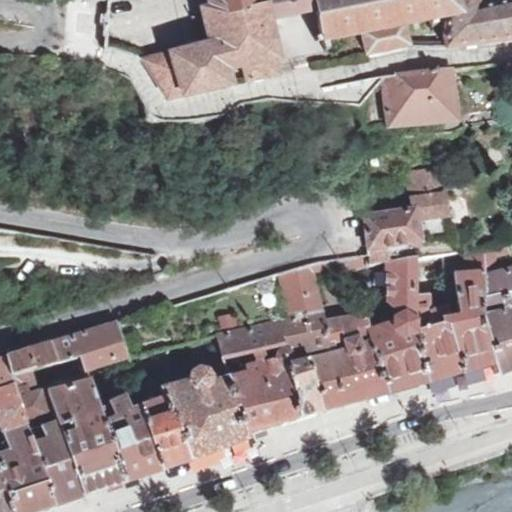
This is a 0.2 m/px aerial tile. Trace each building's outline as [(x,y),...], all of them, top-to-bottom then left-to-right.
[(207,0),(209,6),(200,8),(207,43),(196,46),(169,54),(142,61),(165,100),(183,97),(231,86),(227,70),(242,67),(245,83),(278,76),(275,61),(277,60),(269,20),(315,9),(322,40),(361,33),(366,57),(386,52),(406,48),(402,26),(447,16),(441,36),(443,49),(511,41),(511,0),(491,4),(480,6),(478,0),(207,0)] [(385,73),(358,100),(360,129),(455,122),(449,66),(385,73)] [(407,173),(410,199),(442,194),(439,168),(407,173)] [(371,216),(363,217),(366,265),(387,262),(386,247),(416,242),(416,241),(448,237),(442,194),(410,199),(411,209),(396,211),(395,208),(377,211),(377,215),(371,216)] [(511,234),(487,243),(485,277),(493,274),(492,257),(511,252),(511,251),(511,234)] [(485,277),(487,243),(452,250),(453,262),(466,260),(468,273),(454,274),(459,321),(452,322),(451,318),(448,318),(446,309),(435,311),(434,313),(433,316),(435,322),(431,322),(429,294),(416,295),(415,336),(428,381),(460,372),(492,364),(482,319),(485,277)] [(387,262),(366,265),(359,267),(363,291),(387,289),(387,303),(392,303),(391,325),(368,326),(368,328),(365,329),(374,367),(377,366),(385,392),(416,384),(428,381),(415,336),(416,295),(416,257),(387,262)] [(322,312),(312,263),(281,272),(290,319),(322,312)] [(482,319),(492,364),(495,374),(511,368),(511,269),(493,274),(485,277),(482,319)] [(293,354),(328,346),(323,321),(322,312),(290,319),(216,337),(224,361),(245,432),(275,423),(299,416),(285,363),(293,361),(293,354)] [(329,351),(308,357),(321,410),(357,400),(385,392),(377,366),(374,367),(365,329),(368,328),(368,326),(367,314),(323,321),(328,346),(329,351)] [(115,323),(50,344),(56,363),(78,357),(82,369),(87,368),(124,356),(115,323)] [(42,346),(27,351),(33,369),(35,369),(56,363),(50,344),(42,346)] [(14,355),(6,356),(12,376),(31,370),(33,369),(27,351),(14,355)] [(0,434),(7,452),(0,455),(0,480),(12,511),(31,511),(37,510),(53,505),(12,376),(6,356),(0,358),(0,434)] [(43,381),(57,422),(81,495),(104,487),(123,481),(104,420),(87,368),(82,369),(78,357),(56,363),(35,369),(39,382),(43,381)] [(285,363),(299,416),(316,411),(321,410),(308,357),(293,361),(285,363)] [(161,385),(165,396),(189,460),(223,447),(247,436),(245,432),(224,361),(197,367),(194,369),(192,370),(190,373),(188,378),(161,385)] [(31,370),(12,376),(53,505),(67,500),(81,495),(57,422),(45,426),(46,422),(38,395),(39,393),(31,370)] [(138,404),(141,403),(165,396),(161,385),(136,392),(137,395),(136,395),(138,404)] [(114,415),(104,420),(123,481),(143,474),(161,468),(141,403),(138,404),(130,408),(123,395),(108,402),(114,415)] [(165,396),(141,403),(161,468),(162,468),(178,463),(187,459),(188,460),(189,460),(165,396)] [(0,511),(12,511),(0,480),(0,511)]
